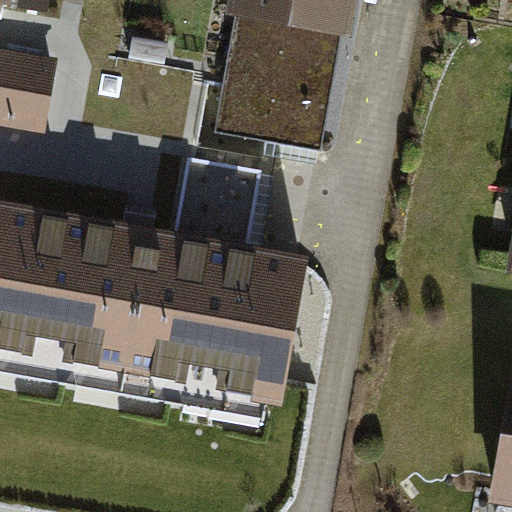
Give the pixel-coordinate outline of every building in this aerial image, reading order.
[(17,0),(0,0),(0,15),(15,18),(17,0)] [(360,0),(235,0),(231,22),(241,23),(222,138),(324,155),(343,40),(354,42),(360,0)] [(61,55),(0,44),(0,122),(47,131),(61,55)] [(310,248),(0,193),(0,347),(284,397),(310,248)] [(511,511),(511,391),(491,511),(511,511)]
